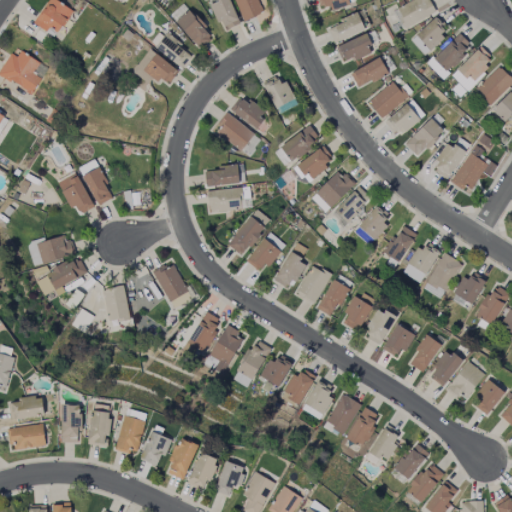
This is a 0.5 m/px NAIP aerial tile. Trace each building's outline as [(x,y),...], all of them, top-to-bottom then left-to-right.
[(72,10),(56,0),(47,0),(33,23),(55,37),(72,10)] [(222,31),(240,24),(229,0),(212,0),(210,1),(222,31)] [(234,0),(242,21),(262,14),(256,0),(234,0)] [(317,0),(320,10),(348,4),(347,0),(317,0)] [(435,14),(428,0),(413,0),(394,9),(403,29),(435,14)] [(174,21),(188,12),(184,5),(169,14),(174,21)] [(175,23),(200,49),(213,37),(189,10),(175,23)] [(364,30),(357,14),(326,27),(333,43),(364,30)] [(435,19),(410,38),(422,55),(448,37),(435,19)] [(191,56),(179,48),(182,44),(166,33),(154,50),(182,69),(191,56)] [(434,59),(447,71),(471,46),(458,33),(434,59)] [(373,53),(365,34),(336,46),(342,62),(353,58),(354,61),(373,53)] [(450,76),(464,92),(488,68),(484,64),(490,57),(480,47),(450,76)] [(167,86),(178,71),(149,49),(132,72),(148,84),(154,76),(167,86)] [(39,63),(20,52),(17,57),(10,53),(0,69),(0,75),(31,94),(40,78),(32,74),(39,63)] [(387,75),(380,58),(350,71),(356,88),(387,75)] [(442,79),(448,73),(431,58),(425,64),(442,79)] [(511,83),(511,80),(499,67),(475,89),(489,105),(511,83)] [(275,110),(295,101),(286,81),(279,84),(275,76),(262,83),(275,110)] [(407,97),(393,80),(367,102),(381,119),(407,97)] [(511,89),(491,109),(504,122),(511,114),(511,89)] [(267,113),(241,95),(230,111),(255,129),(267,113)] [(398,137),(424,116),(411,100),(385,121),(398,137)] [(240,151),(254,134),(228,113),(214,130),(240,151)] [(443,130),(429,118),(404,145),(417,157),(443,130)] [(319,140),(309,126),(279,147),(290,162),(319,140)] [(449,180),(463,151),(446,143),(432,171),(449,180)] [(293,168),(306,183),(333,160),(321,145),(293,168)] [(490,176),(496,165),(480,156),(483,150),(472,145),(452,183),(470,193),(481,172),(490,176)] [(81,175),(98,167),(94,160),(77,168),(81,175)] [(204,170),(206,187),(238,183),(236,166),(204,170)] [(113,198),(99,168),(83,176),(96,206),(113,198)] [(324,212),(353,185),(339,170),(310,197),(324,212)] [(92,208),(76,173),(59,181),(75,216),(92,208)] [(371,200),(358,187),(331,212),(344,225),(371,200)] [(207,190),(208,212),(243,210),(242,189),(207,190)] [(388,215),(375,205),(353,233),(370,246),(386,225),(383,222),(388,215)] [(269,220),(255,209),(227,245),(242,256),(269,220)] [(382,253),(398,263),(416,234),(402,226),(395,238),(392,236),(382,253)] [(258,271),(263,264),(267,267),(285,246),(268,232),(245,261),(258,271)] [(67,235),(35,243),(41,264),(73,255),(67,235)] [(402,273),(420,284),(439,250),(427,242),(422,250),(416,247),(402,273)] [(305,262),(288,252),(273,280),(289,290),(305,262)] [(422,288),(440,299),(461,264),(444,253),(422,288)] [(86,274),(78,257),(34,279),(42,295),(86,274)] [(329,274),(310,265),(296,296),(316,304),(329,274)] [(467,280),(462,277),(452,293),(471,304),(485,280),(472,272),(467,280)] [(348,288),(333,279),(316,309),(331,317),(348,288)] [(476,318),(493,326),(508,293),(491,285),(476,318)] [(107,321),(128,319),(124,286),(103,289),(107,321)] [(342,324),(358,332),(374,302),(354,292),(343,313),(347,315),(342,324)] [(511,333),(511,303),(500,329),(511,333)] [(379,346),(395,318),(378,308),(361,336),(379,346)] [(71,326),(84,332),(92,315),(78,309),(71,326)] [(182,349),(198,359),(221,321),(205,311),(182,349)] [(381,349),(395,357),(400,349),(404,352),(414,336),(396,324),(381,349)] [(243,336),(225,326),(204,363),(222,374),(243,336)] [(441,345),(426,335),(408,363),(422,373),(441,345)] [(232,379),(248,388),(270,348),(254,339),(232,379)] [(427,376),(442,387),(461,362),(447,351),(427,376)] [(14,358),(0,353),(0,389),(5,391),(14,358)] [(292,363),(279,355),(274,363),(269,360),(259,376),(277,388),(292,363)] [(483,373),(465,361),(447,390),(466,401),(483,373)] [(300,404),(314,376),(301,369),(298,376),(292,374),(281,395),(300,404)] [(301,409),(319,419),(332,398),(327,395),(332,387),(319,379),(301,409)] [(471,405),(487,415),(503,391),(487,380),(471,405)] [(360,405),(341,394),(325,423),(343,434),(360,405)] [(43,416),(41,397),(8,401),(10,420),(43,416)] [(511,424),(511,398),(498,414),(511,426),(511,424)] [(80,431),(81,405),(61,405),(60,442),(77,442),(77,431),(80,431)] [(345,439),(362,448),(379,416),(362,407),(345,439)] [(106,447),(111,413),(91,410),(86,444),(106,447)] [(130,448),(136,450),(145,422),(124,416),(114,450),(128,454),(130,448)] [(373,463),(377,456),(387,462),(396,445),(393,443),(398,432),(384,424),(365,458),(373,463)] [(44,446),(42,425),(8,428),(10,449),(44,446)] [(139,460),(158,468),(169,439),(150,431),(139,460)] [(167,474),(184,480),(196,444),(179,438),(167,474)] [(394,469),(407,479),(428,454),(414,442),(394,469)] [(205,491),(217,459),(199,452),(187,484),(205,491)] [(232,484),(240,486),(244,467),(223,462),(215,492),(229,496),(232,484)] [(421,502),(443,474),(429,463),(406,492),(421,502)] [(239,510),(243,511),(259,511),(274,482),(256,473),(239,510)] [(441,511),(458,492),(445,481),(423,507),(429,511),(441,511)] [(267,511),(269,511),(292,511),(302,498),(283,486),(267,511)] [(491,505),(495,511),(511,511),(511,503),(506,495),(491,505)] [(308,507),(314,511),(325,511),(327,510),(313,500),(308,507)] [(460,502),(460,511),(482,511),(482,501),(460,502)] [(52,511),(70,511),(70,503),(52,503),(52,511)]
